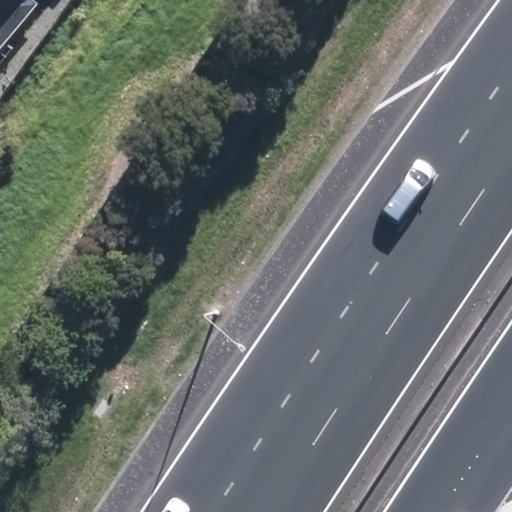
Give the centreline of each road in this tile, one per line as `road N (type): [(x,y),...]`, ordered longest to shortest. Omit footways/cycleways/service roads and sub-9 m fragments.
road 1 (motorway): [(270,511),(511,155)]
road 2 (motorway): [(511,403),(437,511)]
